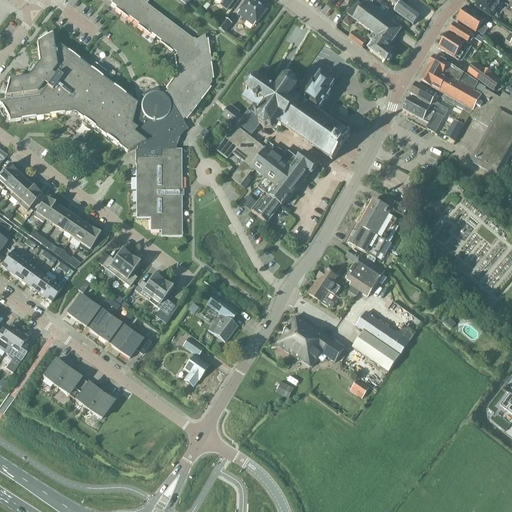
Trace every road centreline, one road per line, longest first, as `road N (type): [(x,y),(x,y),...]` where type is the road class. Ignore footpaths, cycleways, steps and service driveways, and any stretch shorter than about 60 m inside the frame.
road 1 (residential): [(202,436),(0,291)]
road 2 (residential): [(0,133),(190,277)]
road 3 (tertiary): [(287,290),(336,217),(402,87)]
road 4 (tertiary): [(202,436),(287,290)]
road 5 (residential): [(402,87),(287,0)]
road 6 (residential): [(287,290),(266,276),(213,181)]
